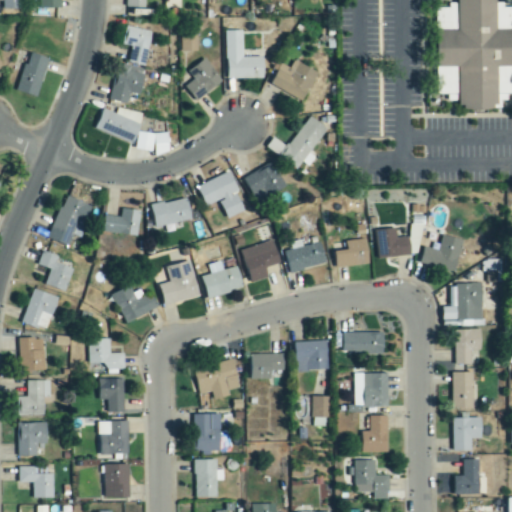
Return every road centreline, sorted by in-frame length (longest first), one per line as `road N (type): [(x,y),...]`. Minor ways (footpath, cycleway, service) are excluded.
road 1 (residential): [(159,511),(158,359),(166,344),(324,301),(399,297),(418,316),(420,511)]
road 2 (residential): [(0,273),(83,69),(94,0)]
road 3 (residential): [(0,130),(99,172),(146,174),(245,123)]
